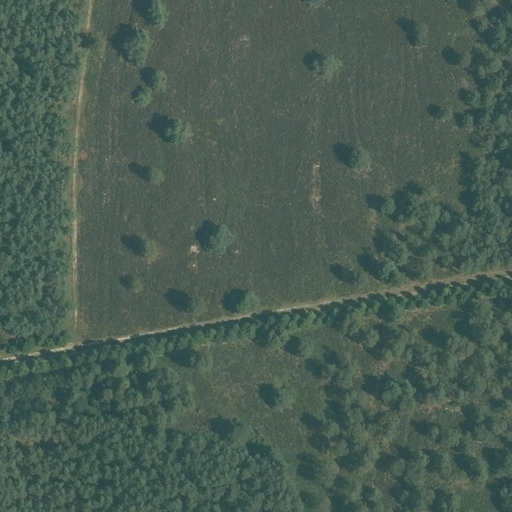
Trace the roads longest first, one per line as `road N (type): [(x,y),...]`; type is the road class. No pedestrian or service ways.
road 1 (track): [(0,365),(511,279)]
road 2 (track): [(74,351),(76,138),(91,0)]
